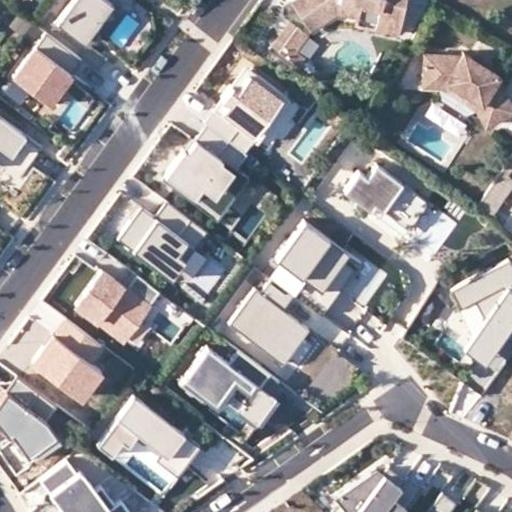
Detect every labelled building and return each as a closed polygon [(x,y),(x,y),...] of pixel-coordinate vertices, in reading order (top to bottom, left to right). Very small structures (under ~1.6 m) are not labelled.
[(78,43),(111,0),(110,0),(73,0),(55,25),(78,43)] [(296,0),(294,2),(313,30),(338,12),(361,16),(363,4),(382,7),(381,11),(405,15),(407,0),(296,0)] [(401,32),(405,15),(381,11),(378,28),(401,32)] [(294,21),(276,45),(283,50),(300,25),(294,21)] [(312,34),(300,25),(283,50),(304,65),(310,57),(300,50),(312,34)] [(50,103),(82,58),(46,32),(14,77),(30,88),(50,103)] [(464,55),(426,53),(425,87),(444,87),(448,81),(482,102),(478,108),(487,126),(511,111),(511,101),(499,77),(501,74),(490,67),(476,58),(465,52),(464,55)] [(480,52),(476,58),(490,67),(494,61),(480,52)] [(253,69),(247,65),(232,84),(238,89),(253,69)] [(208,123),(245,151),(254,139),(258,142),(291,97),(253,69),(238,89),(232,84),(225,94),(231,99),(222,110),(217,106),(205,121),(208,123)] [(30,88),(14,77),(0,96),(16,107),(30,88)] [(448,81),(444,87),(478,108),(482,102),(448,81)] [(231,99),(225,94),(217,106),(222,110),(231,99)] [(0,145),(9,152),(24,132),(0,114),(0,145)] [(163,178),(178,189),(181,185),(202,200),(217,180),(223,185),(238,166),(247,153),(245,151),(208,123),(188,150),(185,148),(163,178)] [(511,159),(479,207),(492,216),(511,187),(511,159)] [(367,177),(356,170),(341,191),(368,210),(372,204),(406,228),(427,199),(377,163),(367,177)] [(181,185),(178,189),(218,217),(250,175),(238,166),(223,185),(217,180),(202,200),(181,185)] [(119,238),(139,252),(142,248),(169,267),(188,241),(196,247),(208,230),(167,200),(155,216),(147,210),(138,224),(132,220),(119,238)] [(147,210),(142,206),(132,220),(138,224),(147,210)] [(301,217),(273,253),(310,281),(318,287),(346,251),(301,217)] [(361,262),(346,251),(318,287),(310,281),(300,294),(323,311),(361,262)] [(511,266),(507,261),(451,289),(461,305),(485,293),(491,303),(463,342),(476,352),(483,344),(490,350),(511,319),(511,266)] [(77,304),(124,339),(160,290),(138,274),(128,288),(103,269),(77,304)] [(322,313),(264,271),(228,321),(285,363),(322,313)] [(250,433),(277,396),(270,390),(261,384),(271,371),(219,333),(182,383),(250,433)] [(105,377),(53,338),(31,367),(83,406),(105,377)] [(476,352),(484,358),(490,350),(483,344),(476,352)] [(271,371),(261,384),(270,390),(280,378),(271,371)] [(56,408),(17,379),(5,394),(9,397),(0,407),(0,427),(12,440),(15,437),(31,460),(58,440),(43,424),(56,408)] [(136,394),(106,433),(121,444),(124,439),(129,443),(132,439),(135,435),(160,454),(157,458),(178,474),(201,443),(195,438),(185,431),(136,394)] [(189,425),(185,431),(195,438),(199,433),(189,425)] [(113,454),(121,444),(106,433),(99,443),(113,454)] [(132,439),(157,458),(160,454),(135,435),(132,439)] [(65,459),(41,478),(64,508),(60,510),(61,511),(132,511),(122,497),(116,502),(102,483),(96,487),(84,471),(77,470),(75,471),(65,459)] [(381,511),(406,478),(392,468),(389,469),(382,478),(373,471),(336,497),(348,511),(381,511)] [(406,478),(381,511),(409,511),(405,509),(422,485),(408,476),(406,478)] [(449,511),(457,501),(444,491),(428,511),(449,511)]
